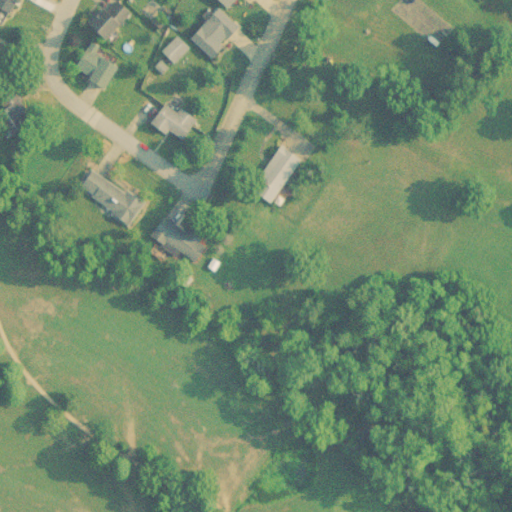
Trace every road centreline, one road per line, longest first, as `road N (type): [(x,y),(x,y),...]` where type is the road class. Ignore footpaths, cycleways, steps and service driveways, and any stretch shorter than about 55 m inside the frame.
road 1 (residential): [(284,0),(199,189)]
road 2 (residential): [(51,64),(61,89),(199,189)]
